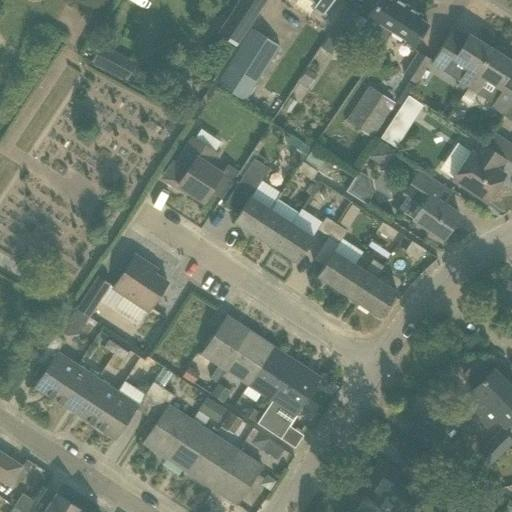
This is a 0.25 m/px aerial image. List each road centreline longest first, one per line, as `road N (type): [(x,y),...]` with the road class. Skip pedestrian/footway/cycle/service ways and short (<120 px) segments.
road 1 (residential): [(377,363),(141,214)]
road 2 (residential): [(152,511),(0,415)]
road 3 (residential): [(280,511),(377,363)]
